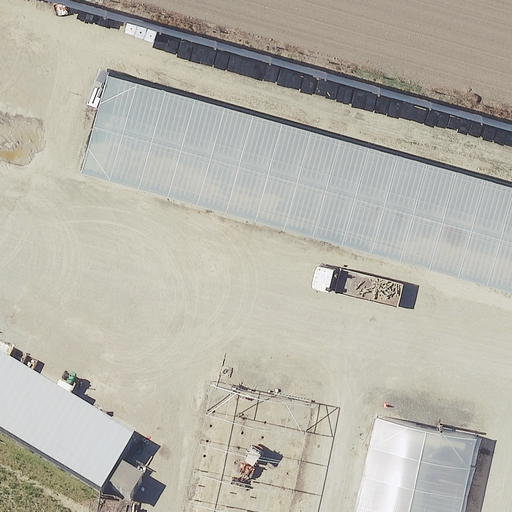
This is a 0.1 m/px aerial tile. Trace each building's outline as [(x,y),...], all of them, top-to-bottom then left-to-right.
[(51,65),(0,49),(0,154),(23,161),(51,65)] [(511,175),(97,58),(67,164),(511,289),(511,175)] [(125,443),(0,369),(0,436),(95,493),(125,443)] [(291,511),(314,401),(187,376),(159,511),(291,511)] [(469,511),(484,443),(357,418),(338,511),(469,511)]
